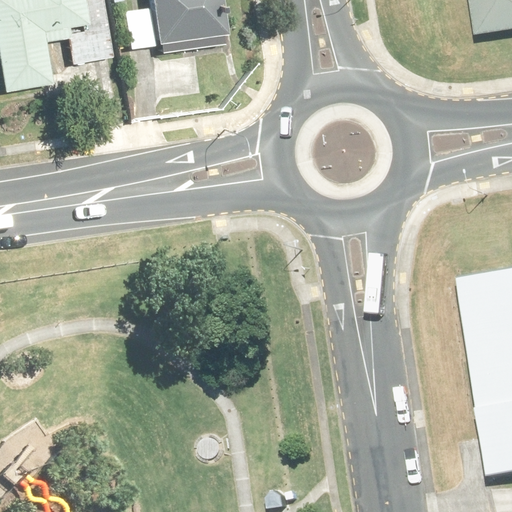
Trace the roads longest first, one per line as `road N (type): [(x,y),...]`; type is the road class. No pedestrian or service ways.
road 1 (residential): [(351,213),(395,511)]
road 2 (tertiary): [(0,213),(283,171)]
